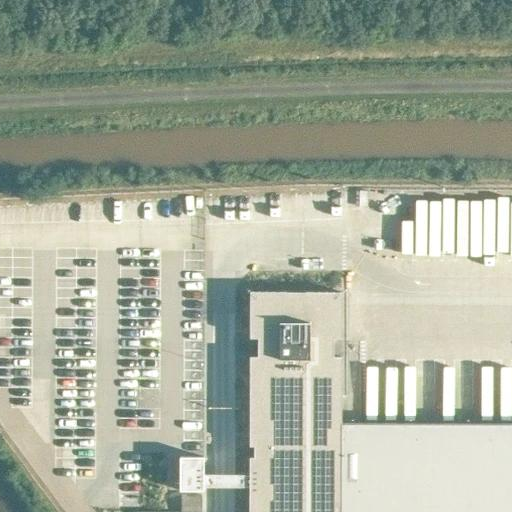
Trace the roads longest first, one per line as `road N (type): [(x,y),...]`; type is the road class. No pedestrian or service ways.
road 1 (unknown): [(511,276),(403,266),(317,246),(0,269)]
road 2 (unclassified): [(511,86),(0,102)]
